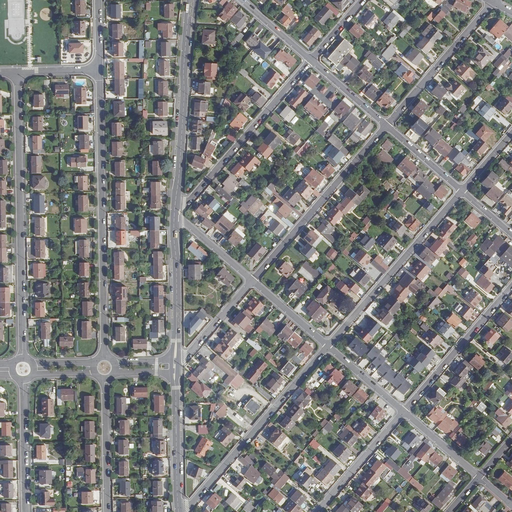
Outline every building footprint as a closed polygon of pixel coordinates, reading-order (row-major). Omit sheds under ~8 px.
[(348,1),(348,0),(335,0),(333,3),(341,9),(348,1)] [(467,13),(471,3),(465,0),(456,0),(454,7),(467,13)] [(86,14),(86,1),(77,1),(77,14),(86,14)] [(225,24),(237,9),(230,3),(218,18),(225,24)] [(336,15),(339,13),(328,3),(315,18),(322,24),(327,18),(328,19),(333,12),(336,15)] [(174,18),(174,4),(165,5),(165,18),(174,18)] [(433,21),(437,24),(450,9),(445,5),(445,4),(443,7),(444,8),(433,21)] [(121,18),(121,5),(112,5),(112,18),(121,18)] [(286,15),(281,22),(287,27),(289,25),(291,27),(297,19),(293,16),(295,14),(290,10),(292,9),(287,5),(282,11),(286,15)] [(365,17),(360,22),(368,29),(378,18),(370,10),(370,11),(365,17)] [(391,29),(399,20),(402,22),(404,19),(402,17),(394,10),(384,22),(387,25),(391,29)] [(244,20),(246,17),(243,14),(241,15),(238,13),(231,21),(238,27),(241,23),(243,25),(246,21),(244,20)] [(500,19),(491,31),(500,38),(503,34),(509,27),(500,19)] [(85,35),(85,21),(76,21),(76,31),(76,34),(76,35),(85,35)] [(175,26),(175,23),(164,23),(159,23),(159,31),(164,31),(164,37),(173,36),(173,26),(175,26)] [(403,30),(399,35),(403,38),(413,26),(409,23),(406,27),(403,30)] [(123,37),(123,24),(114,24),(114,37),(123,37)] [(511,24),(509,27),(503,34),(511,42),(511,24)] [(358,39),(364,32),(355,25),(349,31),(358,39)] [(422,34),(425,37),(433,44),(436,41),(441,35),(433,28),(430,25),(422,34)] [(310,46),(321,34),(314,28),(304,40),(310,46)] [(452,34),(446,29),(444,32),(450,37),(452,34)] [(214,45),(216,32),(203,30),(202,43),(214,45)] [(241,33),(235,40),(239,42),(244,36),(241,33)] [(258,37),(257,38),(253,34),(247,42),(254,48),(260,41),(262,40),(258,37)] [(485,37),(494,45),(496,42),(488,34),(485,37)] [(389,47),(392,43),(395,39),(392,37),(386,44),(389,47)] [(434,45),(433,44),(425,37),(417,46),(426,54),(434,45)] [(139,40),(139,59),(129,59),(129,62),(144,62),(144,40),(139,40)] [(348,53),(350,50),(353,47),(344,40),(328,59),(336,66),(348,53)] [(254,48),(254,49),(265,59),(272,52),(260,41),(254,48)] [(171,55),(171,42),(162,42),(162,56),(171,55)] [(123,57),(123,43),(114,43),(114,57),(123,57)] [(395,52),(398,49),(392,43),(389,47),(395,52)] [(83,52),(83,44),(70,44),(70,53),(83,52)] [(384,48),(376,57),(379,58),(382,55),(387,48),(386,47),(385,48),(384,48)] [(395,52),(389,47),(387,48),(382,55),(388,60),(395,52)] [(482,68),(492,56),(482,47),(478,51),(480,53),(473,60),(482,68)] [(292,68),(297,61),(291,55),(290,56),(282,49),(275,56),(280,61),(281,60),(284,63),(285,62),(292,68)] [(416,65),(423,56),(416,49),(408,58),(416,65)] [(346,65),(353,71),(360,63),(348,53),(336,66),(335,68),(340,72),(346,65)] [(372,61),(376,57),(372,53),(368,58),(372,61)] [(253,65),(258,59),(253,55),(247,62),(250,64),(251,63),(253,65)] [(507,59),(504,56),(503,55),(494,65),(497,68),(492,74),(495,77),(496,76),(499,72),(501,71),(509,60),(507,59)] [(379,69),(383,64),(376,58),(372,64),(379,69)] [(501,71),(499,72),(501,74),(508,66),(511,62),(509,60),(501,71)] [(169,75),(169,61),(160,61),(161,75),(169,75)] [(454,71),(466,81),(470,76),(471,78),(476,73),(464,62),(460,67),(459,65),(454,71)] [(124,63),(115,63),(116,79),(125,79),(124,63)] [(205,77),(206,77),(216,77),(217,64),(206,63),(206,67),(205,67),(205,73),(205,77)] [(366,65),(359,73),(367,81),(368,80),(370,82),(371,81),(375,77),(372,75),(373,74),(368,70),(369,68),(366,65)] [(239,72),(245,77),(249,73),(239,66),(237,70),(239,72)] [(413,74),(403,66),(396,74),(399,76),(402,78),(403,77),(410,83),(413,79),(410,77),(413,74)] [(270,73),(263,81),(272,89),(275,85),(274,84),(275,83),(278,79),(280,76),(273,69),(270,73)] [(313,89),(319,82),(320,80),(313,74),(305,82),(313,89)] [(125,79),(116,79),(116,96),(125,96),(125,79)] [(168,95),(168,81),(159,81),(160,95),(168,95)] [(370,82),(367,86),(362,91),(373,100),(380,92),(372,85),(374,84),(371,81),(370,82)] [(452,86),(450,84),(446,88),(451,92),(456,96),(457,97),(465,88),(457,81),(452,86)] [(209,95),(210,82),(200,82),(199,94),(209,95)] [(69,94),(69,85),(55,85),(54,85),(54,97),(56,97),(56,93),(69,94)] [(440,99),(446,92),(438,85),(432,92),(440,99)] [(78,104),(86,104),(86,92),(86,88),(78,88),(78,104)] [(297,93),(299,95),(295,99),(294,97),(289,103),(296,109),(309,94),(302,88),(297,93)] [(260,107),(266,101),(255,91),(249,98),(251,100),(255,104),(255,103),(260,107)] [(388,108),(394,100),(385,92),(377,102),(381,105),(382,103),(384,105),(388,108)] [(247,105),(251,100),(249,98),(242,93),(234,102),(245,112),(249,107),(247,105)] [(44,107),(44,95),(35,95),(35,107),(44,107)] [(303,108),(317,121),(323,115),(324,117),(329,111),(311,95),(306,101),(308,102),(303,108)] [(498,107),(505,113),(511,106),(511,103),(506,98),(498,107)] [(232,105),(226,99),(223,106),(225,107),(230,107),(232,105)] [(204,117),(205,101),(195,100),(195,112),(196,112),(195,117),(204,117)] [(413,110),(421,117),(423,115),(429,107),(422,100),(413,110)] [(342,117),(350,107),(343,101),(334,110),(342,117)] [(125,116),(124,102),(115,102),(115,116),(125,116)] [(167,115),(167,102),(159,102),(159,116),(167,115)] [(492,113),(495,110),(486,102),(479,112),(487,119),(486,119),(488,121),(494,114),(492,113)] [(459,111),(463,114),(468,107),(465,104),(459,111)] [(296,114),(293,111),(288,107),(281,115),(289,123),(296,114)] [(444,107),(438,113),(442,116),(447,110),(444,107)] [(352,130),(360,121),(352,113),(343,123),(352,130)] [(238,130),(246,121),(239,115),(231,124),(238,130)] [(277,123),(280,119),(275,115),(272,119),(277,123)] [(421,117),(420,118),(426,123),(428,120),(423,115),(421,117)] [(88,129),(88,116),(79,116),(79,130),(88,129)] [(43,130),(42,117),(34,117),(34,130),(43,130)] [(329,127),(333,122),(328,117),(324,122),(328,126),(329,127)] [(420,118),(411,129),(415,132),(416,131),(417,132),(417,133),(421,136),(429,126),(426,123),(420,118)] [(206,121),(202,120),(194,120),(193,133),(201,133),(202,124),(206,125),(206,123),(206,121)] [(366,137),(374,127),(366,120),(350,138),(357,144),(361,138),(360,137),(363,133),(366,137)] [(122,136),(122,122),(112,122),(112,136),(122,136)] [(167,134),(166,122),(154,122),(154,134),(167,134)] [(325,133),(323,132),(328,126),(324,122),(316,131),(322,136),(325,133)] [(485,126),(477,135),(481,139),(484,142),(492,133),(485,126)] [(239,136),(234,131),(230,128),(227,130),(231,134),(237,139),(239,136)] [(431,128),(423,137),(428,141),(429,139),(436,145),(441,139),(443,138),(431,128)] [(472,138),(475,134),(474,133),(470,129),(466,133),(472,138)] [(213,138),(216,132),(213,130),(210,137),(203,154),(208,157),(212,160),(214,157),(211,155),(218,144),(216,143),(212,141),(213,138)] [(294,146),(301,138),(291,130),(284,137),(294,146)] [(264,143),(271,150),(273,151),(281,140),(272,133),(264,143)] [(231,134),(228,137),(234,142),(237,139),(231,134)] [(90,148),(89,135),(81,135),(81,148),(90,148)] [(345,145),(333,135),(328,141),(335,148),(339,151),(343,146),(345,145)] [(42,149),(42,136),(33,136),(33,153),(45,153),(45,149),(42,149)] [(200,150),(201,138),(193,138),(193,150),(200,150)] [(453,149),(441,139),(436,145),(435,147),(442,153),(441,154),(445,157),(453,149)] [(489,146),(486,144),(484,142),(481,139),(477,144),(473,149),(480,155),(489,146)] [(388,151),(393,145),(388,140),(382,146),(388,151)] [(163,154),(163,141),(153,141),(154,154),(163,154)] [(122,156),(122,142),(113,142),(113,156),(122,156)] [(271,150),(264,143),(262,142),(256,150),(264,158),(271,150)] [(297,154),(299,156),(309,145),(307,142),(301,149),(297,154)] [(350,153),(343,146),(339,151),(344,155),(347,157),(350,153)] [(340,160),(344,155),(339,151),(335,148),(328,156),(330,157),(338,164),(340,161),(340,160)] [(459,164),(465,157),(460,152),(454,148),(448,155),(459,164)] [(386,164),(392,158),(384,151),(379,158),(386,164)] [(258,166),(261,162),(250,152),(247,156),(247,157),(241,164),(247,170),(249,172),(256,164),(258,166)] [(211,160),(208,157),(203,154),(202,158),(197,156),(196,156),(193,165),(202,169),(204,165),(208,166),(211,160)] [(467,175),(471,171),(466,167),(472,160),(467,155),(461,162),(459,164),(456,168),(458,170),(465,176),(466,174),(467,175)] [(41,157),(32,157),(33,173),(41,173),(41,157)] [(338,164),(330,157),(327,160),(337,168),(339,165),(338,164)] [(86,166),(86,158),(72,158),(72,166),(86,166)] [(412,165),(405,159),(398,166),(407,174),(410,176),(417,167),(413,164),(412,165)] [(511,166),(509,165),(504,160),(500,165),(506,171),(511,166)] [(162,175),(162,161),(153,162),(153,175),(162,175)] [(125,176),(125,162),(116,163),(116,176),(125,176)] [(247,170),(241,164),(239,163),(231,172),(239,178),(247,170)] [(328,178),(335,170),(329,165),(322,172),(328,178)] [(418,167),(417,167),(410,176),(408,178),(416,185),(418,183),(421,185),(427,179),(428,177),(425,174),(424,175),(419,171),(420,170),(420,169),(418,167)] [(323,179),(313,170),(305,179),(315,188),(323,179)] [(490,190),(494,185),(500,179),(492,172),(483,183),(490,190)] [(44,188),(43,176),(33,176),(33,188),(44,188)] [(88,190),(87,176),(79,176),(79,190),(88,190)] [(232,191),(239,183),(231,176),(224,184),(226,186),(232,191)] [(271,191),(281,180),(277,176),(267,188),(271,191)] [(249,185),(242,179),(239,183),(246,189),(249,185)] [(429,200),(434,193),(438,189),(427,179),(421,185),(419,188),(418,190),(429,200)] [(318,197),(321,194),(304,180),(294,191),(299,195),(300,193),(306,199),(312,192),(318,197)] [(125,182),(116,182),(116,196),(125,196),(130,196),(130,191),(125,191),(125,182)] [(160,195),(160,182),(151,182),(151,195),(160,195)] [(229,194),(223,189),(219,185),(216,189),(229,201),(233,197),(229,194)] [(448,191),(441,185),(438,189),(434,193),(441,199),(448,191)] [(495,202),(503,193),(494,185),(490,190),(486,195),(495,202)] [(229,194),(232,191),(226,186),(223,189),(229,194)] [(370,192),(363,186),(360,189),(367,195),(370,192)] [(283,197),(293,205),(300,196),(299,195),(294,191),(291,188),(283,197)] [(356,194),(351,189),(345,195),(348,197),(355,203),(358,206),(367,195),(360,189),(356,194)] [(397,196),(401,192),(398,189),(392,196),(397,200),(399,198),(397,196)] [(219,202),(211,194),(204,202),(210,207),(212,209),(219,202)] [(511,199),(506,194),(500,201),(505,205),(503,207),(505,208),(503,211),(508,215),(511,210),(511,199)] [(44,212),(44,195),(35,195),(35,212),(44,212)] [(88,211),(88,195),(79,195),(79,212),(88,211)] [(152,209),(160,209),(160,195),(151,195),(152,209)] [(130,196),(125,196),(116,196),(117,209),(125,209),(125,200),(130,200),(130,196)] [(248,210),(258,199),(254,196),(247,204),(243,201),(240,204),(242,205),(248,210)] [(348,211),(355,203),(348,197),(341,205),(340,203),(336,207),(343,213),(345,215),(348,211)] [(263,204),(258,199),(248,210),(253,215),(263,204)] [(281,209),(276,215),(280,219),(283,216),(285,218),(291,211),(277,199),(274,202),(281,209)] [(424,206),(430,211),(434,206),(428,201),(424,206)] [(206,212),(210,207),(204,202),(195,212),(202,217),(206,212)] [(245,213),(248,210),(242,205),(239,209),(244,214),(245,213)] [(329,215),(326,219),(333,224),(343,213),(336,207),(335,206),(328,214),(329,215)] [(206,212),(202,217),(200,219),(202,222),(201,222),(210,230),(214,226),(215,225),(215,224),(212,222),(207,217),(209,215),(206,212)] [(475,229),(481,222),(472,214),(466,221),(475,229)] [(226,236),(232,229),(235,225),(223,216),(222,217),(215,224),(215,225),(214,226),(226,236)] [(159,231),(159,217),(150,217),(150,231),(159,231)] [(372,220),(368,217),(363,222),(367,226),(369,223),(372,220)] [(414,231),(421,223),(417,220),(417,221),(412,217),(406,223),(411,227),(410,228),(414,231)] [(44,234),(44,218),(35,218),(35,234),(44,234)] [(126,231),(126,218),(117,218),(117,231),(126,231)] [(88,232),(88,219),(76,219),(76,232),(88,232)] [(284,226),(276,219),(268,228),(270,230),(277,235),(284,226)] [(294,226),(286,219),(284,222),(291,228),(294,226)] [(326,221),(318,231),(333,244),(336,240),(330,234),(334,229),(332,227),(332,226),(326,221)] [(400,235),(406,228),(399,221),(392,228),(400,235)] [(441,239),(445,242),(458,228),(450,222),(438,236),(441,239)] [(366,233),(372,226),(369,223),(367,226),(363,230),(366,233)] [(243,238),(245,236),(237,228),(234,231),(243,238)] [(319,237),(312,230),(305,239),(312,245),(319,237)] [(117,245),(126,244),(126,231),(117,231),(117,245)] [(159,249),(159,231),(150,231),(145,231),(145,238),(148,238),(148,243),(151,243),(151,249),(159,249)] [(234,231),(227,239),(236,247),(243,238),(234,231)] [(397,240),(389,233),(379,244),(387,252),(393,245),(393,244),(397,240)] [(368,251),(376,242),(368,235),(360,244),(368,251)] [(477,238),(473,235),(467,241),(472,246),(476,242),(475,241),(477,238)] [(491,257),(495,254),(496,252),(498,249),(505,242),(505,241),(500,236),(493,243),(488,239),(480,248),(491,257)] [(322,239),(319,237),(312,245),(315,248),(322,239)] [(340,251),(343,253),(353,242),(351,240),(346,245),(345,244),(340,251)] [(433,245),(429,248),(433,251),(439,256),(446,247),(445,246),(439,241),(438,240),(433,245)] [(45,257),(44,241),(36,241),(36,257),(45,257)] [(89,257),(89,241),(80,241),(80,242),(80,254),(80,257),(89,257)] [(505,242),(498,249),(504,254),(507,251),(510,247),(505,242)] [(317,250),(309,243),(301,252),(310,259),(317,250)] [(256,262),(265,251),(258,244),(249,255),(256,262)] [(192,251),(203,261),(208,255),(197,245),(192,251)] [(332,260),(338,253),(331,248),(326,255),(332,260)] [(433,251),(432,252),(427,248),(421,256),(431,265),(437,259),(439,261),(441,258),(439,256),(433,251)] [(369,261),(372,258),(371,257),(362,249),(354,258),(364,267),(366,264),(368,265),(371,262),(369,261)] [(310,259),(313,262),(320,254),(317,251),(310,259)] [(501,257),(511,266),(511,258),(511,255),(507,251),(504,254),(501,257)] [(124,266),(124,252),(115,252),(115,266),(124,266)] [(162,265),(162,252),(153,252),(154,265),(162,265)] [(498,268),(496,266),(499,263),(497,261),(501,257),(496,252),(495,254),(491,257),(489,260),(479,272),(488,279),(498,268)] [(371,256),(371,257),(372,258),(374,260),(387,271),(390,268),(387,266),(388,264),(379,256),(377,258),(374,256),(373,257),(371,256)] [(385,274),(387,271),(374,260),(372,263),(385,274)] [(420,260),(411,271),(412,272),(422,261),(420,260)] [(317,270),(307,261),(302,266),(317,278),(321,273),(317,270)] [(422,261),(412,272),(421,280),(431,269),(422,261)] [(288,278),(295,270),(286,262),(280,269),(285,274),(285,275),(288,278)] [(89,276),(89,263),(80,263),(80,276),(89,276)] [(43,277),(42,264),(33,264),(34,277),(43,277)] [(189,264),(189,280),(199,280),(199,264),(192,264),(189,264)] [(154,279),(162,279),(162,265),(154,265),(154,279)] [(115,279),(124,279),(124,266),(115,266),(115,279)] [(364,286),(372,277),(360,268),(353,276),(364,286)] [(463,268),(458,273),(465,279),(470,274),(463,268)] [(228,286),(235,279),(223,269),(217,276),(228,286)] [(400,282),(401,283),(408,289),(411,292),(414,294),(418,288),(414,284),(416,281),(408,274),(400,282)] [(480,280),(482,282),(478,285),(488,293),(494,286),(483,276),(480,280)] [(293,292),(295,295),(299,298),(307,289),(297,280),(289,289),(293,292)] [(351,280),(346,285),(357,295),(361,290),(359,289),(360,288),(351,280)] [(341,281),(336,287),(345,294),(346,295),(348,293),(346,292),(350,288),(346,285),(341,281)] [(89,296),(89,283),(80,283),(81,296),(89,296)] [(395,292),(392,295),(394,296),(401,303),(411,292),(408,289),(401,283),(399,286),(400,287),(398,289),(397,288),(395,291),(395,292)] [(50,297),(49,284),(37,284),(36,294),(38,294),(38,297),(50,297)] [(443,290),(440,293),(443,296),(448,290),(451,293),(454,290),(448,284),(443,290)] [(163,300),(163,286),(154,286),(154,300),(163,300)] [(328,286),(318,298),(321,301),(331,290),(328,286)] [(213,301),(218,295),(210,287),(207,290),(210,292),(206,296),(213,301)] [(435,292),(438,296),(440,293),(443,290),(439,287),(435,292)] [(0,292),(0,302),(1,302),(9,302),(9,288),(0,288),(0,292)] [(127,288),(117,288),(117,300),(126,300),(127,300),(127,288)] [(438,296),(431,289),(428,292),(436,298),(437,298),(438,296)] [(324,304),(335,292),(331,290),(321,301),(324,304)] [(481,299),(473,291),(466,299),(475,307),(481,299)] [(353,307),(356,304),(346,295),(345,294),(341,297),(353,307)] [(384,308),(385,309),(393,316),(403,305),(394,296),(384,308)] [(441,301),(437,298),(436,298),(429,307),(433,310),(441,301)] [(256,316),(264,306),(257,299),(251,306),(248,309),(253,313),(256,316)] [(126,314),(126,300),(117,300),(117,314),(126,314)] [(155,313),(163,313),(163,300),(154,300),(155,313)] [(318,304),(314,300),(307,309),(311,312),(308,314),(318,323),(323,318),(325,315),(324,315),(327,311),(323,308),(318,304)] [(1,315),(9,315),(9,302),(1,302),(1,315)] [(92,316),(92,302),(83,302),(84,316),(92,316)] [(44,316),(44,303),(35,303),(36,317),(44,316)] [(461,310),(463,308),(460,304),(455,310),(459,313),(461,310)] [(474,311),(466,304),(463,308),(461,310),(469,318),(474,311)] [(419,318),(428,307),(425,305),(419,312),(418,311),(414,315),(419,318)] [(214,318),(202,308),(200,311),(201,311),(207,317),(212,321),(214,318)] [(377,317),(386,325),(394,316),(393,316),(385,309),(377,317)] [(241,312),(231,323),(238,329),(240,326),(245,331),(245,330),(249,333),(253,328),(249,325),(254,319),(251,315),(246,311),(245,310),(242,313),(241,312)] [(467,320),(469,318),(461,310),(459,313),(467,320)] [(191,336),(207,317),(201,311),(191,323),(191,336)] [(455,328),(461,321),(454,314),(447,321),(455,328)] [(507,331),(511,325),(511,319),(506,314),(498,323),(507,331)] [(377,329),(380,325),(371,318),(367,323),(369,325),(366,328),(367,329),(365,331),(371,337),(378,330),(377,329)] [(272,323),(271,324),(266,319),(261,325),(260,327),(271,336),(278,328),(272,323)] [(159,333),(164,333),(163,320),(153,320),(153,333),(150,333),(150,339),(151,339),(156,339),(159,339),(159,333)] [(91,338),(91,322),(82,322),(83,338),(91,338)] [(452,332),(455,330),(446,322),(438,330),(447,339),(450,336),(453,333),(452,332)] [(50,339),(50,323),(41,323),(42,339),(50,339)] [(427,332),(430,328),(424,323),(420,327),(427,332)] [(287,326),(278,336),(286,342),(287,340),(294,333),(287,326)] [(125,341),(125,328),(116,328),(116,341),(125,341)] [(231,329),(222,340),(223,341),(233,330),(231,329)] [(365,331),(364,330),(363,329),(358,335),(367,343),(372,337),(371,337),(365,331)] [(233,330),(223,341),(232,348),(241,337),(233,330)] [(492,345),(500,337),(492,330),(485,338),(488,341),(487,343),(489,345),(490,343),(492,345)] [(440,343),(443,340),(433,331),(425,340),(435,348),(439,342),(440,343)] [(296,348),(303,340),(294,333),(287,340),(296,348)] [(73,346),(73,337),(59,337),(60,346),(73,346)] [(247,342),(250,345),(257,351),(258,351),(261,348),(249,338),(247,342)] [(359,359),(368,348),(356,338),(347,349),(359,359)] [(134,349),(147,349),(147,340),(132,340),(132,348),(134,348),(134,349)] [(232,348),(225,343),(221,347),(219,345),(215,350),(226,359),(234,350),(232,348)] [(305,343),(295,355),(296,356),(306,344),(305,343)] [(309,354),(313,349),(306,344),(296,356),(302,362),(309,354)] [(431,360),(436,353),(427,345),(421,352),(422,353),(431,360)] [(374,360),(380,354),(381,352),(375,346),(367,355),(374,360)] [(506,364),(511,356),(511,351),(506,346),(501,351),(504,354),(500,358),(506,364)] [(249,355),(252,357),(257,351),(255,349),(249,355)] [(265,357),(269,361),(273,356),(269,352),(265,357)] [(432,361),(431,360),(422,353),(417,359),(425,366),(426,367),(432,361)] [(379,368),(384,362),(386,359),(380,354),(374,360),(372,362),(379,368)] [(235,378),(238,374),(234,370),(217,355),(213,360),(224,370),(230,375),(224,382),(229,385),(235,378)] [(276,357),(275,355),(269,361),(281,371),(283,369),(273,361),(276,357)] [(296,356),(295,355),(291,359),(299,365),(302,362),(296,356)] [(478,357),(476,355),(469,363),(477,369),(484,362),(480,359),(481,358),(480,356),(478,357)] [(214,365),(204,357),(201,361),(204,364),(210,370),(214,365)] [(423,369),(425,366),(417,359),(414,357),(409,364),(415,369),(413,371),(415,373),(417,371),(418,372),(421,368),(423,369)] [(261,359),(254,368),(260,373),(268,365),(261,359)] [(289,361),(283,369),(281,371),(288,378),(297,368),(289,361)] [(465,361),(462,364),(469,369),(472,372),(475,369),(465,361)] [(384,376),(390,369),(391,368),(384,362),(379,368),(377,370),(384,376)] [(462,377),(469,369),(462,364),(461,363),(458,366),(454,371),(457,374),(456,375),(457,376),(458,377),(460,376),(462,378),(463,377),(462,377)] [(202,367),(201,366),(193,374),(198,379),(201,381),(211,370),(210,370),(204,364),(202,367)] [(330,375),(335,369),(329,364),(324,370),(330,375)] [(254,368),(246,377),(254,384),(256,381),(255,380),(260,373),(254,368)] [(345,378),(335,369),(330,375),(326,380),(329,383),(333,380),(338,385),(345,378)] [(391,382),(397,375),(390,369),(384,376),(383,377),(390,383),(391,382)] [(469,369),(462,377),(463,377),(467,381),(469,381),(473,376),(473,373),(472,372),(469,369)] [(272,375),(275,378),(267,386),(274,392),(281,384),(281,383),(284,379),(275,371),(272,375)] [(194,383),(198,379),(193,374),(192,373),(188,378),(194,383)] [(398,388),(405,380),(406,380),(399,374),(397,375),(391,382),(398,388)] [(457,376),(451,383),(459,389),(467,381),(463,377),(462,378),(461,379),(458,377),(457,376)] [(404,395),(412,386),(405,380),(398,388),(397,389),(404,395)] [(486,391),(493,383),(491,381),(484,389),(486,391)] [(341,390),(350,398),(358,389),(355,386),(354,387),(348,382),(341,390)] [(204,399),(212,391),(203,383),(195,391),(204,399)] [(135,397),(148,397),(148,388),(135,388),(135,397)] [(313,394),(306,388),(304,391),(304,392),(311,397),(313,394)] [(430,399),(436,405),(443,397),(446,394),(439,388),(430,399)] [(362,403),(368,396),(360,389),(353,396),(362,403)] [(73,400),(73,390),(57,390),(57,405),(62,405),(62,400),(73,400)] [(311,397),(304,392),(294,403),(296,404),(302,410),(312,398),(311,397)] [(370,405),(375,400),(371,396),(366,402),(370,405)] [(94,413),(94,397),(85,397),(85,413),(94,413)] [(162,397),(153,397),(154,413),(162,413),(162,397)] [(126,398),(118,398),(118,414),(126,414),(126,398)] [(55,415),(55,399),(46,399),(47,415),(55,415)] [(254,414),(260,407),(252,400),(246,406),(254,414)] [(216,409),(218,411),(215,414),(221,419),(222,417),(223,418),(228,413),(225,411),(228,407),(222,401),(218,405),(216,409)] [(487,407),(482,402),(477,408),(482,413),(487,407)] [(379,421),(386,413),(376,403),(369,412),(372,415),(375,418),(379,421)] [(471,403),(465,409),(469,412),(475,407),(471,403)] [(286,416),(288,417),(294,423),(304,411),(302,410),(296,404),(286,416)] [(330,414),(331,412),(324,405),(322,407),(330,414)] [(233,409),(243,418),(246,415),(236,406),(233,409)] [(199,419),(198,407),(188,407),(189,420),(199,419)] [(443,415),(440,413),(434,407),(427,415),(438,425),(448,414),(445,412),(443,415)] [(511,419),(503,412),(502,413),(503,415),(498,421),(506,427),(511,419)] [(295,424),(294,423),(288,417),(281,425),(289,431),(295,424)] [(445,433),(450,427),(452,424),(451,423),(453,421),(447,417),(438,427),(445,433)] [(320,425),(324,428),(328,424),(329,422),(325,419),(320,425)] [(129,421),(121,421),(121,435),(129,434),(129,421)] [(162,421),(153,421),(153,438),(162,438),(162,421)] [(368,432),(371,429),(362,421),(354,429),(362,436),(367,431),(368,432)] [(0,427),(2,428),(2,436),(11,436),(11,422),(0,422),(0,427)] [(94,438),(94,422),(85,422),(86,438),(94,438)] [(49,437),(49,423),(40,423),(40,437),(49,437)] [(329,433),(333,428),(328,424),(324,428),(328,433),(329,433)] [(453,425),(452,424),(445,433),(449,436),(454,430),(451,427),(453,425)] [(359,435),(347,425),(345,427),(346,428),(352,433),(357,437),(359,435)] [(486,436),(491,430),(485,425),(480,430),(486,436)] [(463,435),(462,437),(459,434),(462,430),(458,426),(450,436),(453,440),(455,438),(458,441),(456,442),(460,446),(467,438),(463,435)] [(232,439),(230,438),(233,434),(224,427),(222,430),(224,432),(217,440),(225,447),(232,439)] [(277,447),(287,436),(277,428),(273,433),(274,434),(272,434),(271,436),(271,437),(269,440),(277,447)] [(497,437),(500,433),(495,429),(492,433),(497,437)] [(408,436),(409,436),(405,441),(412,447),(415,445),(416,446),(409,454),(412,456),(424,442),(413,432),(412,432),(408,436)] [(345,441),(351,446),(358,438),(357,437),(352,433),(349,436),(345,441)] [(155,455),(164,455),(164,438),(162,438),(153,438),(152,438),(152,441),(152,447),(155,447),(155,455)] [(466,443),(469,440),(467,438),(460,446),(461,446),(465,442),(466,443)] [(212,446),(203,439),(201,442),(210,449),(212,446)] [(314,440),(310,445),(316,450),(320,445),(314,440)] [(129,454),(129,441),(120,441),(120,454),(129,454)] [(202,457),(210,449),(201,442),(194,450),(202,457)] [(485,455),(491,448),(484,442),(478,449),(485,455)] [(344,462),(352,453),(341,444),(333,453),(344,462)] [(434,451),(426,444),(417,455),(425,461),(434,451)] [(95,462),(94,445),(86,446),(86,462),(95,462)] [(386,454),(394,461),(401,453),(392,445),(389,448),(390,449),(386,454)] [(11,456),(11,446),(1,446),(1,457),(11,456)] [(46,459),(46,446),(37,446),(37,459),(46,459)] [(443,459),(435,452),(429,459),(437,466),(443,459)] [(249,457),(247,455),(244,459),(248,462),(250,464),(252,465),(253,466),(256,463),(253,461),(253,460),(249,457)] [(304,459),(300,455),(294,462),(298,466),(302,461),(305,463),(308,460),(305,457),(304,459)] [(313,459),(319,464),(322,462),(316,456),(313,459)] [(155,459),(155,461),(154,461),(154,475),(163,475),(163,461),(161,461),(161,459),(155,459)] [(397,473),(401,469),(389,459),(386,463),(397,473)] [(12,478),(12,461),(0,460),(0,464),(4,464),(4,469),(4,478),(12,478)] [(333,460),(324,469),(326,470),(333,476),(341,467),(333,460)] [(379,461),(371,470),(378,476),(386,467),(379,461)] [(129,476),(129,462),(120,462),(120,476),(129,476)] [(279,489),(289,478),(281,471),(278,474),(275,472),(276,471),(267,462),(262,468),(274,478),(271,482),(279,489)] [(255,483),(262,474),(253,466),(252,465),(244,476),(255,483)] [(443,474),(450,480),(458,472),(449,465),(442,473),(443,474)] [(198,479),(202,469),(192,466),(189,476),(198,479)] [(401,469),(397,473),(407,481),(411,476),(408,473),(408,472),(402,467),(401,469)] [(95,483),(95,470),(86,470),(86,468),(77,469),(77,476),(86,476),(86,483),(95,483)] [(364,483),(369,488),(379,476),(378,476),(371,470),(371,469),(361,480),(364,483)] [(333,476),(326,470),(319,479),(326,485),(333,476)] [(51,471),(39,471),(40,484),(51,484),(51,480),(51,471)] [(314,488),(319,484),(310,477),(305,472),(305,471),(297,480),(311,493),(312,491),(316,491),(314,488)] [(511,478),(505,472),(498,479),(511,490),(511,478)] [(443,474),(441,476),(448,483),(450,480),(443,474)] [(240,490),(247,481),(241,476),(233,485),(240,490)] [(412,480),(410,483),(417,489),(419,487),(412,480)] [(451,489),(455,485),(450,480),(448,483),(446,485),(451,489)] [(130,482),(121,482),(122,496),(130,495),(130,482)] [(162,482),(153,482),(154,496),(162,495),(162,482)] [(356,492),(362,497),(365,500),(373,491),(370,488),(369,488),(364,483),(361,487),(356,492)] [(13,497),(13,484),(4,484),(4,485),(0,485),(0,490),(4,490),(4,497),(13,497)] [(451,489),(446,485),(442,490),(443,490),(435,498),(431,502),(440,509),(443,505),(444,506),(450,499),(449,498),(447,497),(451,492),(453,490),(451,489)] [(281,496),(275,490),(270,496),(276,502),(281,496)] [(298,490),(290,499),(292,500),(299,506),(306,497),(298,490)] [(49,500),(49,492),(40,492),(40,505),(55,505),(55,500),(49,500)] [(93,504),(93,492),(83,493),(83,504),(93,504)] [(213,509),(220,502),(221,502),(223,500),(215,493),(213,496),(206,503),(213,509)] [(242,501),(234,494),(226,503),(234,509),(241,502),(242,501)] [(486,503),(487,502),(481,496),(475,503),(472,507),(477,510),(478,511),(479,511),(482,509),(481,508),(486,503)] [(343,505),(350,510),(351,511),(358,511),(360,510),(363,506),(353,498),(351,501),(349,499),(343,505)] [(301,511),(303,510),(299,506),(292,500),(285,509),(287,511),(297,511),(299,511),(301,511)] [(419,507),(415,503),(413,506),(420,511),(427,511),(431,507),(424,501),(419,507)] [(162,511),(162,502),(152,502),(151,511),(162,511)] [(241,502),(234,509),(236,511),(243,504),(241,502)] [(383,511),(389,505),(386,502),(376,511),(383,511)] [(131,503),(122,503),(121,511),(130,511),(131,509),(131,504),(131,503)] [(251,511),(255,508),(250,503),(244,509),(246,511),(249,511),(250,511),(251,511)]
